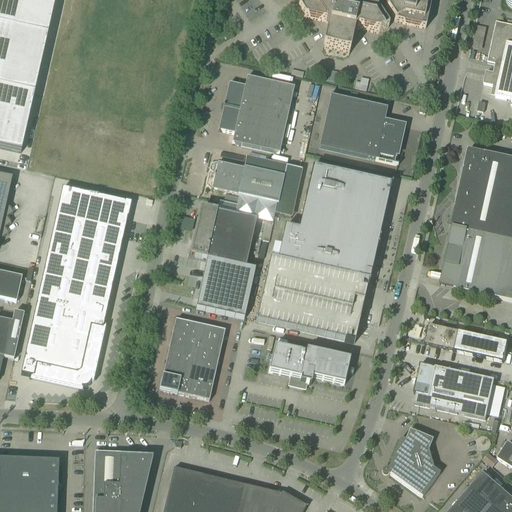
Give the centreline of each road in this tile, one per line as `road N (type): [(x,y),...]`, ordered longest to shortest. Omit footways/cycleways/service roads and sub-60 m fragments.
road 1 (unclassified): [(469,0),(372,420),(341,486)]
road 2 (unclassified): [(211,0),(119,420)]
road 3 (unclassified): [(341,486),(225,438),(119,420)]
road 4 (unknown): [(236,387),(242,359),(255,347),(360,365)]
road 5 (unknown): [(161,449),(93,448),(89,511)]
